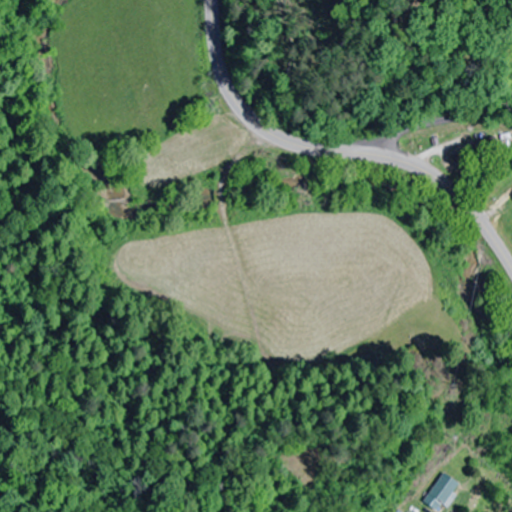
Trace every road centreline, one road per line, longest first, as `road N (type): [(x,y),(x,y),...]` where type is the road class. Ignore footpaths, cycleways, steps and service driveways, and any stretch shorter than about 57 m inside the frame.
road 1 (tertiary): [(511,288),(487,244),(430,190),(369,163),(293,150),(251,124),(215,64),(211,0)]
road 2 (residential): [(357,160),(414,133),(511,114)]
